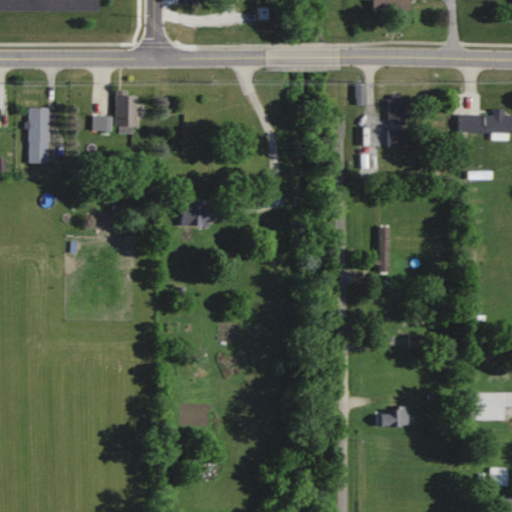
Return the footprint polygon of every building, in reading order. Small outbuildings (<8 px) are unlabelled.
[(0,0),(0,11),(95,9),(94,0),(0,0)] [(404,0),(367,0),(368,8),(405,9),(404,0)] [(133,130),(132,92),(110,92),(111,130),(133,130)] [(385,125),(402,125),(402,94),(385,94),(385,125)] [(45,125),(53,125),(54,109),(25,108),(25,163),(45,164),(45,125)] [(511,116),(500,116),(500,110),(489,110),(488,114),(455,114),(454,133),(511,133),(511,116)] [(89,131),(107,131),(107,116),(89,116),(89,131)] [(402,146),(402,128),(385,128),(385,146),(402,146)] [(176,225),(205,225),(205,200),(176,200),(176,225)] [(386,273),(386,227),(375,227),(375,273),(386,273)] [(424,346),(424,334),(405,334),(405,346),(424,346)] [(511,390),(465,391),(465,419),(499,419),(499,405),(511,404),(511,390)] [(376,424),(405,424),(405,405),(385,405),(385,417),(376,417),(376,424)] [(504,485),(504,466),(487,466),(487,485),(504,485)] [(511,511),(511,495),(498,495),(498,511),(511,511)]
